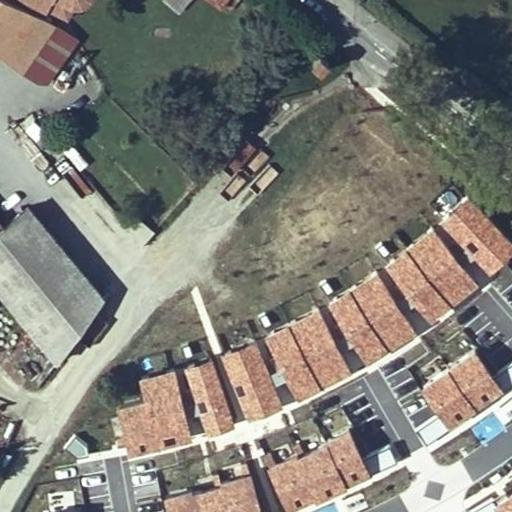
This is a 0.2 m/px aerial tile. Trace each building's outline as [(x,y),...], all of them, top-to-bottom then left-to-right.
[(0,0),(0,51),(1,50),(22,65),(51,23),(53,21),(25,5),(14,0),(0,0)] [(28,0),(42,7),(42,8),(44,9),(45,8),(48,7),(59,14),(59,15),(61,15),(62,15),(67,17),(76,2),(81,0),(28,0)] [(169,0),(181,9),(189,0),(188,0),(169,0)] [(74,42),(51,23),(22,65),(47,82),(74,42)] [(321,69),(328,61),(320,53),(313,62),(321,69)] [(53,137),(63,149),(70,144),(60,132),(53,137)] [(56,143),(46,152),(90,202),(100,194),(56,143)] [(4,226),(0,221),(0,293),(56,362),(104,296),(29,205),(4,226)] [(154,230),(137,215),(127,225),(142,243),(154,230)] [(444,378),(433,388),(447,405),(458,396),(444,378)]
